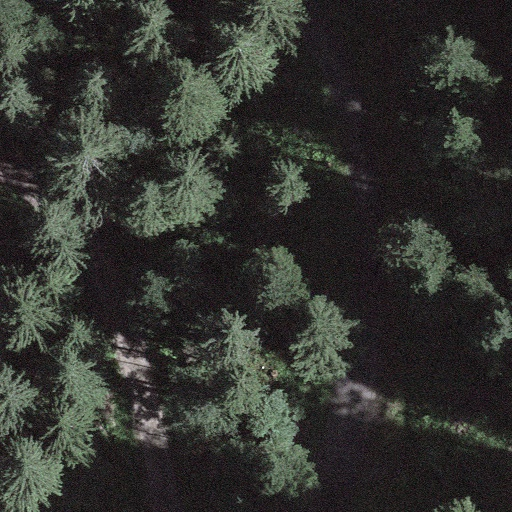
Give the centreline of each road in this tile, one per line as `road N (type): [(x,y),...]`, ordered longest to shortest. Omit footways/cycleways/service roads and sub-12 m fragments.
road 1 (track): [(305,0),(358,105),(369,180),(320,511)]
road 2 (track): [(0,164),(63,205),(93,239),(155,433),(168,511)]
